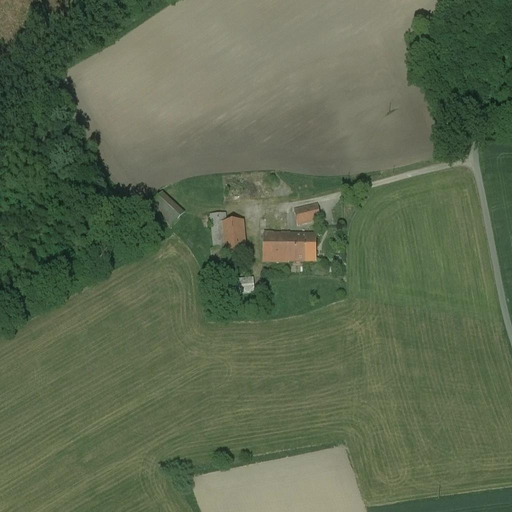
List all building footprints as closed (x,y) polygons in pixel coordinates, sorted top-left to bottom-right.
[(158,199),(180,220),(185,216),(163,195),(158,199)] [(158,199),(150,208),(172,229),(180,220),(158,199)] [(321,203),(298,210),(302,224),(325,218),(321,203)] [(230,213),(213,214),(216,264),(229,263),(228,257),(250,255),(248,219),(230,221),(230,213)] [(291,213),(278,213),(278,232),(268,232),(268,263),(319,263),(320,233),(291,232),(291,213)] [(257,278),(228,279),(229,294),(258,292),(257,278)]
